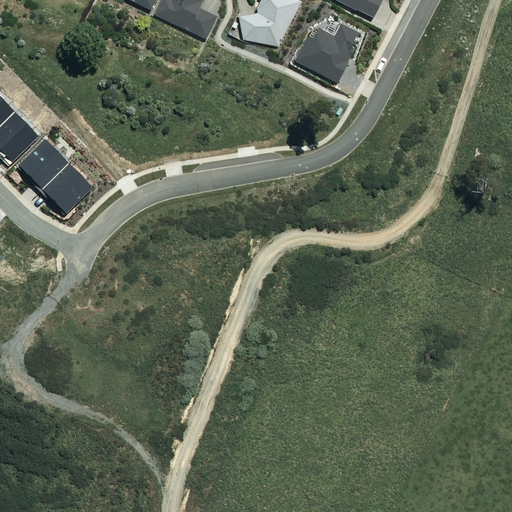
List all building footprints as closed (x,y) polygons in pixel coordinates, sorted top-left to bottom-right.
[(126,0),(151,12),(156,0),(126,0)] [(203,0),(162,0),(155,16),(205,40),(216,19),(199,10),(203,0)] [(241,18),(242,41),(277,46),(301,4),(294,0),(258,0),(249,18),(241,18)] [(336,0),(372,18),(381,0),(336,0)] [(304,35),(291,61),(336,83),(347,62),(354,48),(350,46),(356,34),(338,24),(332,36),(317,28),(311,39),(304,35)]
